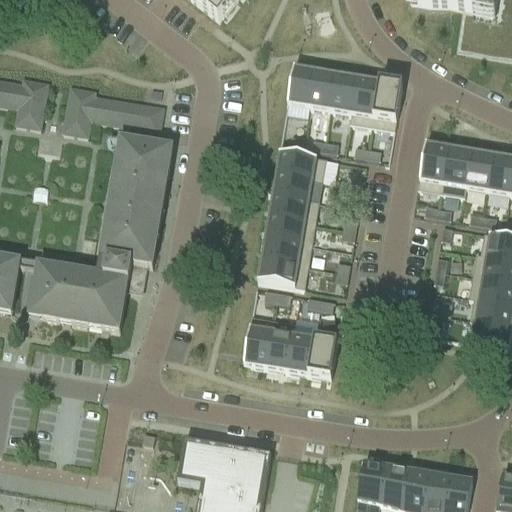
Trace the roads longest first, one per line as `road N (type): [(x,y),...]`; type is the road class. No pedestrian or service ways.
road 1 (residential): [(134,397),(182,245),(207,88),(206,77),(109,0)]
road 2 (residential): [(134,397),(403,439),(479,431),(511,403)]
road 3 (residential): [(511,124),(426,86),(371,34),(356,0)]
road 4 (residential): [(0,379),(134,397)]
